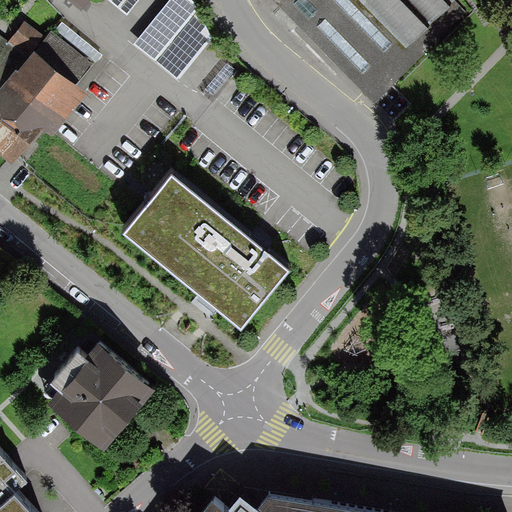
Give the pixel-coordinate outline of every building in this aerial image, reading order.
[(72,0),(83,8),(90,0),(72,0)] [(107,0),(128,16),(140,0),(107,0)] [(185,0),(169,0),(133,46),(176,81),(210,39),(191,4),(185,0)] [(275,0),(375,101),(466,12),(454,0),(275,0)] [(0,26),(1,26),(0,25),(0,150),(12,160),(36,131),(41,124),(52,133),(84,93),(75,86),(94,64),(52,30),(46,37),(26,21),(8,43),(0,36),(0,26)] [(285,265),(171,171),(125,227),(239,321),(285,265)] [(151,377),(98,333),(87,346),(76,336),(50,367),(62,377),(49,393),(102,436),(151,377)] [(0,511),(38,511),(43,508),(18,481),(30,468),(0,437),(0,511)] [(470,511),(270,478),(259,493),(243,477),(229,492),(214,482),(188,511),(470,511)]
